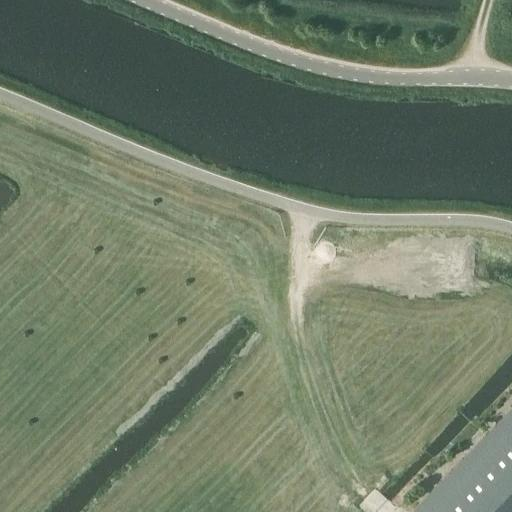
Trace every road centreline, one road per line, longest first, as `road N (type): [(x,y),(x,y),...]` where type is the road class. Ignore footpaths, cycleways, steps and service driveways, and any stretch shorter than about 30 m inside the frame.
road 1 (unclassified): [(511,228),(487,220),(322,213),(208,177),(0,92)]
road 2 (unclassified): [(511,83),(334,71),(144,0)]
road 3 (track): [(307,208),(297,251),(301,341),(345,462),(388,511)]
